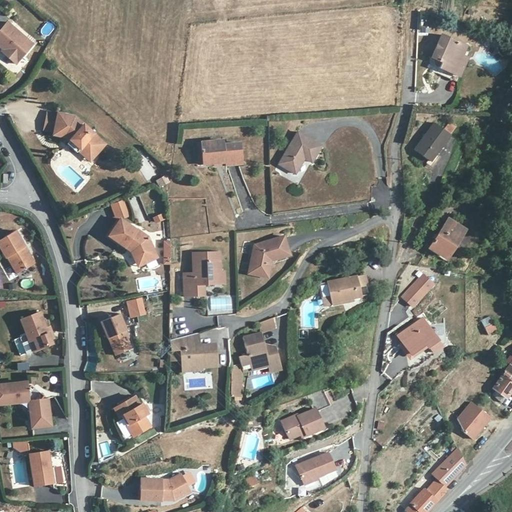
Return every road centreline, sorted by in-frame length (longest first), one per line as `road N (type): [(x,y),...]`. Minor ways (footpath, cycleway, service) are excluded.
road 1 (residential): [(35,197),(54,236),(73,341),(82,511)]
road 2 (residential): [(362,511),(392,261)]
